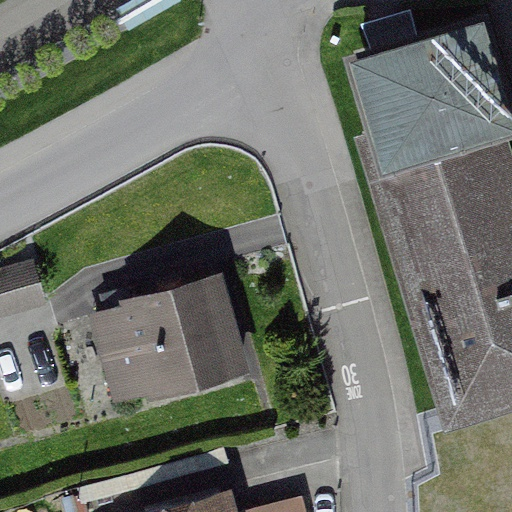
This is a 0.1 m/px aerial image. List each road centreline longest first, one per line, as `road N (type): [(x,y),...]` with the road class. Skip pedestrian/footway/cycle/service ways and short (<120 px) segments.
road 1 (residential): [(374,511),(349,333),(264,68)]
road 2 (residential): [(264,68),(0,206)]
